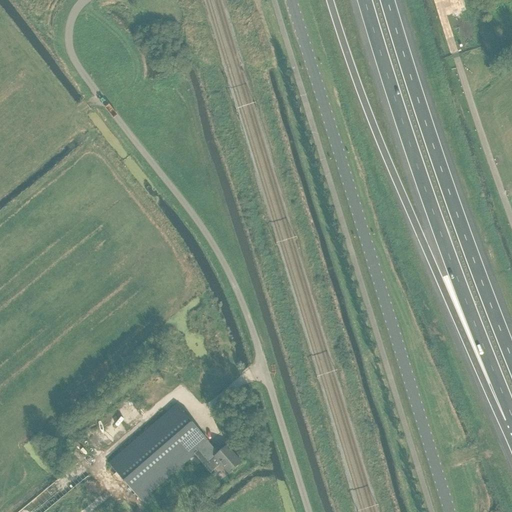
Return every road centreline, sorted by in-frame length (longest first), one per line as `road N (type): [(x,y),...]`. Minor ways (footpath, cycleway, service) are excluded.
road 1 (unclassified): [(309,511),(251,328),(220,262),(70,53),(68,28),(85,0)]
road 2 (tertiary): [(449,511),(288,0)]
road 3 (motorway): [(330,0),(426,252),(511,423)]
road 4 (motorway): [(362,0),(511,421)]
road 5 (motorway): [(511,358),(385,0)]
